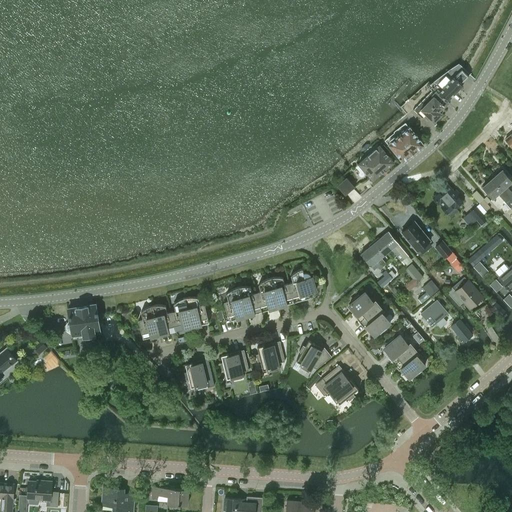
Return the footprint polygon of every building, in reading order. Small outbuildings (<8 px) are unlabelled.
[(460,83),(467,76),(462,71),(438,92),(432,86),(432,87),(448,102),(447,101),(463,86),(460,83)] [(439,111),(448,102),(432,87),(430,88),(432,90),(413,108),(422,117),(426,114),(434,122),(442,114),(439,111)] [(409,127),(408,127),(405,122),(393,132),(394,133),(384,140),(387,144),(388,143),(402,161),(423,145),(409,127)] [(367,173),(387,155),(390,152),(383,144),(380,147),(379,145),(358,164),(367,173)] [(387,155),(367,173),(373,181),(393,163),(387,155)] [(511,191),(507,186),(511,181),(511,180),(502,169),(492,178),(511,201),(511,191)] [(345,194),(354,187),(346,178),(337,185),(345,194)] [(511,201),(492,178),(482,187),(492,198),(498,193),(510,207),(511,206),(511,201)] [(462,201),(450,187),(447,184),(440,189),(441,190),(433,196),(439,203),(440,202),(442,205),(441,206),(447,212),(450,217),(458,210),(454,206),(455,206),(455,207),(462,201)] [(481,201),(479,203),(486,210),(488,209),(490,207),(487,204),(490,201),(486,197),(484,199),(481,201)] [(470,212),(462,218),(469,226),(476,220),(480,225),(487,219),(483,214),(485,213),(486,211),(479,203),(476,206),(469,212),(470,212)] [(417,251),(430,240),(414,221),(401,231),(417,251)] [(403,250),(388,231),(381,236),(406,266),(412,261),(408,256),(405,259),(400,252),(403,250)] [(475,264),(502,241),(496,234),(469,257),(475,264)] [(396,255),(381,236),(379,238),(378,237),(373,241),(384,254),(388,251),(393,258),(396,255)] [(445,257),(451,252),(442,240),(435,246),(445,257)] [(381,257),(384,254),(373,241),(369,245),(370,246),(368,247),(383,266),(386,263),(381,257)] [(380,269),(383,266),(368,247),(361,253),(374,269),(377,266),(380,269)] [(452,252),(450,254),(446,257),(450,263),(458,272),(463,267),(455,258),(457,258),(452,252)] [(416,283),(423,276),(411,263),(404,269),(416,283)] [(508,290),(511,286),(511,264),(509,267),(506,264),(504,263),(495,270),(495,273),(498,277),(497,277),(508,290)] [(312,276),(305,278),(302,268),(300,268),(299,269),(297,270),(296,270),(294,271),(293,272),(292,273),(291,274),(293,281),(288,282),(294,301),(310,297),(309,291),(315,289),(312,276)] [(388,280),(392,277),(388,272),(386,270),(382,273),(384,276),(377,281),(381,286),(388,280)] [(394,280),(398,277),(392,270),(388,272),(394,280)] [(284,283),(282,277),(281,276),(279,276),(277,276),(276,276),(273,276),(271,277),(270,277),(278,306),(294,301),(288,282),(284,283)] [(447,291),(457,303),(459,305),(460,304),(464,301),(469,307),(481,296),(468,280),(464,276),(452,287),(447,291)] [(262,311),(278,306),(270,277),(268,277),(266,278),(264,279),(262,280),(261,281),(260,282),(258,283),(260,290),(256,291),(262,311)] [(438,290),(438,289),(430,280),(422,287),(426,292),(417,299),(422,303),(430,296),(430,297),(438,290)] [(252,293),(250,286),(248,285),(247,285),(244,285),(242,285),(241,285),(239,286),(237,286),(246,315),(262,311),(256,291),(252,293)] [(229,320),(246,315),(237,286),(235,287),(234,287),(231,289),(230,290),(228,291),(227,292),(226,293),(228,300),(224,301),(229,320)] [(373,297),(370,299),(365,292),(360,295),(358,294),(352,299),(353,301),(349,305),(357,314),(354,316),(359,322),(379,305),(373,297)] [(200,304),(198,297),(196,296),(195,296),(193,296),(191,296),(188,296),(186,297),(185,297),(192,326),(209,322),(204,303),(200,304)] [(176,330),(192,326),(185,297),(182,298),(180,299),(178,300),(176,300),(175,302),(173,303),(175,310),(171,311),(176,330)] [(431,326),(447,313),(437,300),(421,314),(431,326)] [(504,311),(494,300),(491,304),(495,308),(493,310),(499,316),(504,311)] [(94,329),(99,328),(95,304),(68,308),(70,323),(66,323),(68,331),(71,331),(72,333),(83,331),(83,335),(94,333),(94,329)] [(167,312),(165,305),(163,304),(162,304),(159,304),(157,304),(156,304),(152,305),(159,334),(176,330),(171,311),(167,312)] [(143,338),(159,334),(152,305),(150,305),(149,306),(147,307),(146,307),(143,309),(142,310),(141,311),(143,317),(138,319),(143,338)] [(384,315),(386,313),(379,305),(359,322),(364,327),(366,326),(374,335),(379,331),(380,333),(387,328),(385,326),(390,322),(384,315)] [(463,342),(472,335),(460,319),(451,326),(463,342)] [(407,339),(405,341),(399,334),(395,338),(393,336),(387,341),(388,343),(384,347),(392,357),(389,359),(394,364),(414,347),(407,339)] [(46,347),(39,338),(32,344),(39,352),(46,347)] [(278,363),(285,361),(280,340),(269,343),(269,346),(264,347),(264,344),(257,346),(258,352),(256,353),(258,360),(260,359),(263,369),(269,368),(270,371),(279,369),(278,363)] [(324,347),(322,348),(308,340),(305,345),(303,344),(299,350),(301,352),(296,360),(302,364),(300,367),(308,372),(311,366),(316,369),(331,356),(324,347)] [(419,358),(421,356),(414,347),(394,364),(399,370),(401,368),(409,378),(413,374),(415,376),(421,370),(420,369),(425,365),(419,358)] [(2,372),(16,360),(6,348),(0,353),(0,380),(3,379),(1,376),(4,373),(2,372)] [(242,371),(249,370),(244,349),(233,352),(233,354),(229,356),(228,353),(221,355),(223,361),(220,362),(221,369),(224,368),(227,378),(233,376),(234,380),(243,378),(242,371)] [(206,380),(213,378),(208,358),(197,361),(197,363),(193,364),(192,362),(185,364),(187,370),(184,371),(186,378),(188,377),(191,387),(197,385),(198,389),(207,386),(206,380)] [(339,364),(330,371),(314,384),(324,395),(326,393),(332,400),(335,398),(339,403),(347,397),(349,399),(354,394),(353,392),(358,388),(339,364)] [(154,376),(153,380),(156,387),(164,384),(159,374),(154,376)] [(44,480),(43,481),(28,480),(27,497),(47,499),(46,505),(57,506),(58,491),(51,491),(52,481),(44,480)] [(0,482),(0,499),(1,500),(0,510),(0,511),(8,511),(11,511),(14,483),(0,482)] [(124,493),(124,488),(103,486),(102,505),(113,506),(113,510),(133,511),(134,493),(124,493)] [(169,486),(169,487),(153,486),(152,498),(158,498),(158,495),(168,496),(168,503),(178,504),(178,505),(180,505),(180,504),(187,504),(188,488),(175,487),(169,486)] [(261,511),(263,497),(247,496),(246,502),(241,501),(241,498),(225,497),(223,511),(261,511)] [(320,511),(321,502),(287,500),(286,511),(291,511),(292,511),(301,511),(320,511)]
